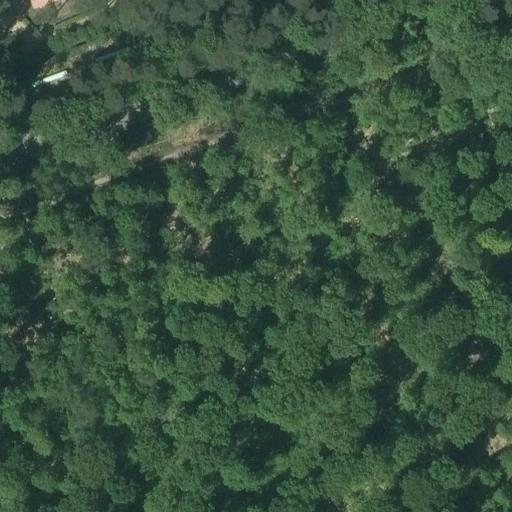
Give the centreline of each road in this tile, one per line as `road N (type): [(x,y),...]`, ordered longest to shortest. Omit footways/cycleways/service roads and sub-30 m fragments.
road 1 (unknown): [(0,216),(511,41)]
road 2 (unclassified): [(0,160),(459,0)]
